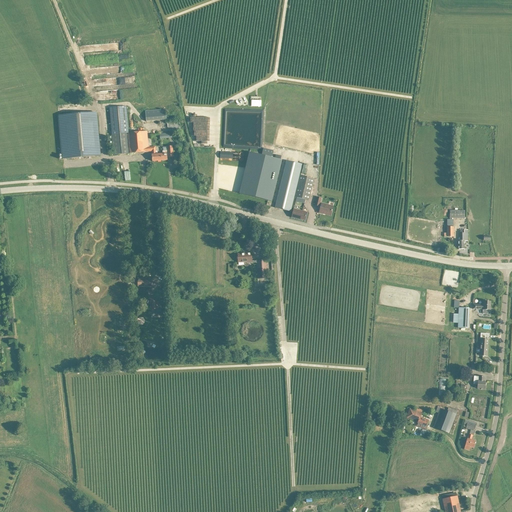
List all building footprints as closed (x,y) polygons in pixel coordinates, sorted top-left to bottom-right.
[(110,108),(111,121),(127,120),(126,107),(110,108)] [(59,116),(63,159),(100,156),(96,113),(59,116)] [(111,121),(112,134),(128,133),(127,120),(111,121)] [(149,152),(148,147),(147,131),(128,133),(130,153),(149,152)] [(128,133),(112,134),(114,155),(128,154),(130,153),(128,133)] [(152,151),(152,155),(158,154),(158,151),(155,151),(155,146),(148,147),(149,152),(152,151)] [(163,154),(161,154),(161,161),(167,160),(167,157),(168,157),(173,157),(173,146),(167,146),(168,151),(163,151),(163,154)] [(281,160),(249,152),(240,194),(272,201),(272,200),(273,195),(278,175),(281,160)] [(275,208),(293,212),(294,209),(297,199),(294,198),(297,186),(298,186),(300,176),(303,164),(287,161),(275,208)] [(314,179),(300,176),(298,186),(295,197),(309,200),(314,179)] [(319,213),(323,214),(324,213),(331,215),(333,206),(322,203),(319,213)] [(294,209),(293,212),(292,217),(305,220),(307,212),(302,211),(294,209)] [(450,215),(449,218),(465,218),(465,211),(450,210),(450,215)] [(447,233),(444,233),(444,237),(447,237),(453,237),(453,232),(453,226),(447,227),(447,232),(447,233)] [(460,241),(459,241),(459,244),(459,249),(464,249),(464,244),(464,241),(468,241),(468,236),(468,230),(464,230),(464,232),(463,232),(463,230),(460,230),(460,236),(460,241)] [(238,263),(244,262),(244,265),(246,266),(248,266),(249,265),(249,262),(252,262),(252,258),(251,253),(238,254),(238,263)] [(256,260),(257,278),(267,278),(267,259),(256,260)] [(138,287),(139,287),(139,291),(140,291),(141,290),(142,290),(142,289),(145,289),(146,289),(146,290),(147,290),(148,290),(149,290),(150,290),(151,290),(151,289),(152,289),(152,288),(152,287),(152,284),(153,284),(153,283),(152,283),(152,280),(146,279),(146,278),(138,278),(138,283),(138,287)] [(157,296),(150,297),(151,310),(152,314),(158,313),(158,306),(157,296)] [(473,309),(483,309),(483,310),(482,314),(490,314),(490,310),(491,302),(483,301),(483,305),(473,305),(473,309)] [(453,314),(453,323),(458,323),(458,328),(468,329),(469,308),(459,308),(458,314),(453,314)] [(479,356),(482,356),(487,356),(489,334),(484,334),(481,334),(479,356)] [(447,380),(439,379),(438,398),(446,398),(447,380)] [(433,428),(449,433),(456,414),(437,407),(436,412),(439,413),(433,428)] [(417,425),(421,427),(426,429),(429,421),(416,416),(417,412),(410,409),(406,418),(418,423),(417,425)] [(466,420),(464,427),(466,428),(471,430),(474,431),(476,425),(476,423),(468,421),(466,420)] [(468,439),(465,449),(469,451),(470,447),(473,448),(475,441),(471,440),(473,436),(469,435),(468,439)] [(452,497),(443,499),(445,511),(460,511),(457,496),(452,497)]
